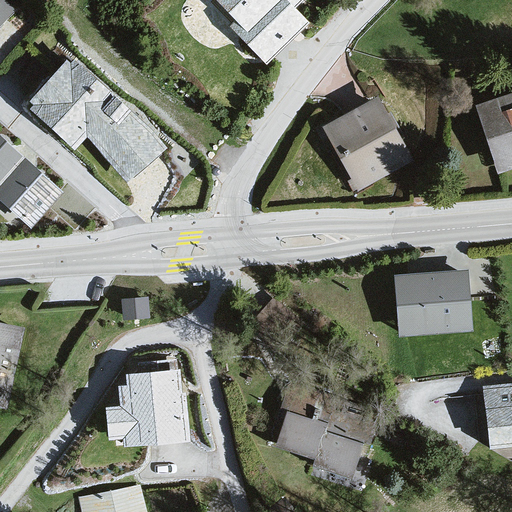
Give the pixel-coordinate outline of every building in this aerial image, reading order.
[(0,0),(0,32),(14,13),(0,0)] [(224,0),(242,18),(236,24),(267,57),(306,19),(293,5),(298,0),(224,0)] [(87,128),(128,175),(163,146),(144,123),(77,62),(73,67),(67,61),(34,96),(40,101),(36,106),(75,142),(87,128)] [(511,92),(467,109),(489,177),(511,168),(511,92)] [(374,103),(316,132),(353,199),(407,170),(374,103)] [(0,191),(30,219),(58,190),(0,135),(0,191)] [(466,270),(397,274),(401,329),(470,325),(466,270)] [(0,398),(3,399),(19,331),(0,326),(0,398)] [(179,394),(175,359),(140,363),(141,373),(129,374),(130,384),(120,385),(122,405),(109,407),(112,433),(126,431),(127,441),(187,436),(183,394),(179,394)] [(335,394),(291,380),(283,405),(290,407),(279,441),(318,454),(316,460),(350,471),(361,438),(369,441),(378,415),(333,400),(335,394)] [(511,438),(511,381),(485,384),(491,440),(511,438)] [(144,511),(140,487),(83,499),(85,511),(144,511)]
